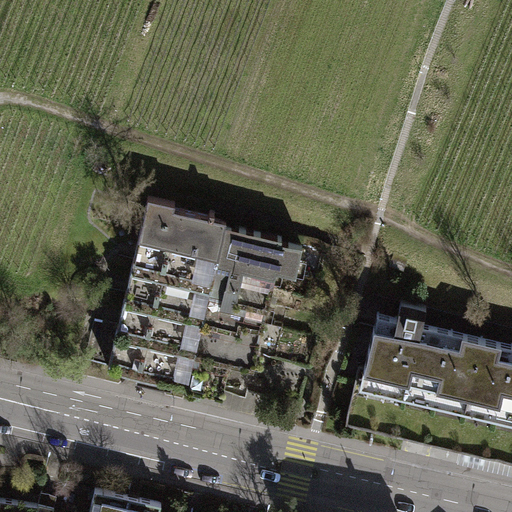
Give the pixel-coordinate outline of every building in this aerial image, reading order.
[(107,366),(187,385),(226,222),(227,217),(213,214),(214,209),(210,208),(209,213),(174,205),(175,201),(148,195),(107,366)] [(281,235),(226,222),(187,385),(221,393),(229,359),(252,365),(276,267),(295,272),(302,244),(280,239),(281,235)] [(360,387),(464,410),(481,335),(422,322),(426,304),(402,299),(398,315),(378,310),(365,365),(360,387)] [(464,410),(511,420),(511,342),(481,335),(464,410)] [(360,387),(365,365),(357,363),(344,421),(460,447),(511,458),(511,420),(464,410),(360,387)] [(511,458),(460,447),(457,459),(511,471),(511,458)] [(157,511),(160,501),(94,486),(88,511),(157,511)] [(38,501),(0,496),(0,511),(51,511),(56,492),(41,489),(38,501)]
